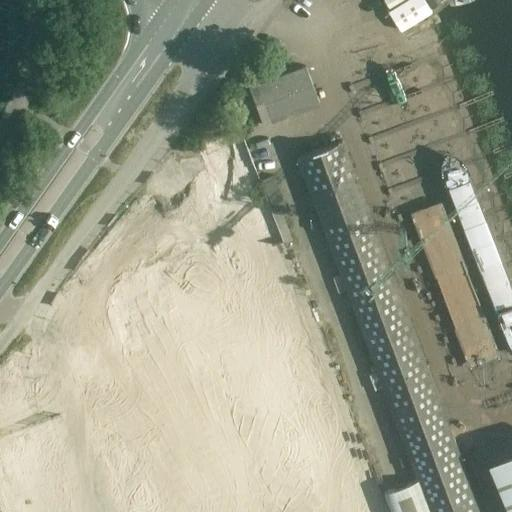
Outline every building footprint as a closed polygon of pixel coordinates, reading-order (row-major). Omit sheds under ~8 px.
[(405,0),(388,10),(399,28),(427,11),(420,0),(405,0)] [(249,86),(263,125),(319,105),(305,66),(249,86)] [(418,484),(428,511),(480,511),(342,141),(296,158),(418,484)] [(449,322),(470,314),(412,154),(392,162),(424,251),(423,251),(449,322)] [(216,185),(221,203),(249,195),(244,177),(216,185)] [(257,186),(262,202),(277,198),(272,181),(257,186)] [(265,225),(268,246),(280,244),(277,223),(265,225)] [(97,281),(107,307),(136,297),(139,306),(161,299),(157,288),(189,277),(192,285),(213,278),(204,252),(173,262),(171,256),(97,281)] [(474,324),(454,331),(469,373),(489,366),(474,324)] [(511,511),(511,457),(491,466),(509,511),(511,511)] [(428,511),(418,484),(386,496),(392,511),(428,511)]
